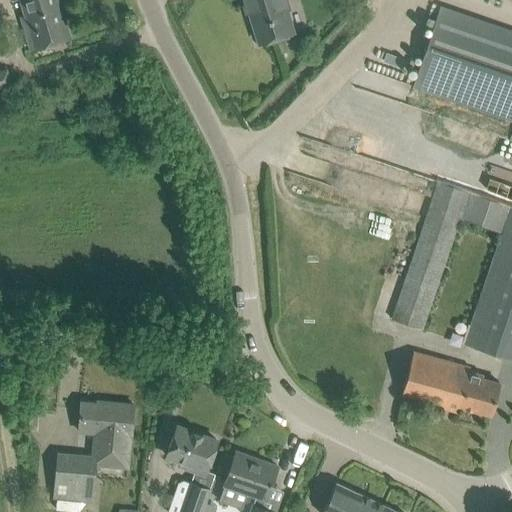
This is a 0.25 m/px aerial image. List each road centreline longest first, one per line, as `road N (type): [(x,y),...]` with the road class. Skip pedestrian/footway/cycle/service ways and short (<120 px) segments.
road 1 (tertiary): [(462,504),(416,468),(307,413),(269,377),(255,350),(226,162),(146,0)]
road 2 (track): [(255,350),(0,336)]
